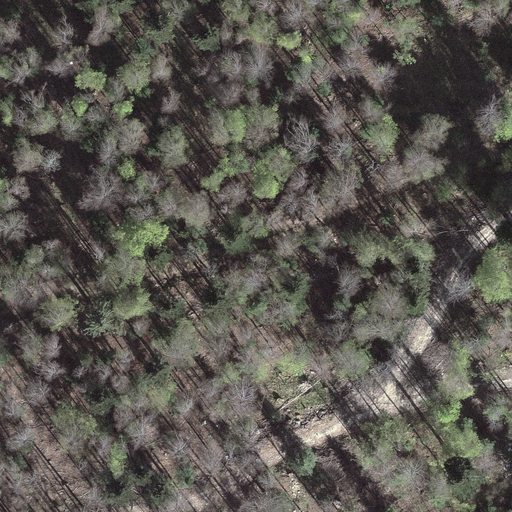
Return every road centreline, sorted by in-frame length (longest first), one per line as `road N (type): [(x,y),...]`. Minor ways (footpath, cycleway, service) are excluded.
road 1 (track): [(0,311),(229,255),(450,153),(511,133)]
road 2 (track): [(511,218),(489,230),(372,412),(197,501),(154,511)]
road 3 (track): [(372,412),(511,383)]
